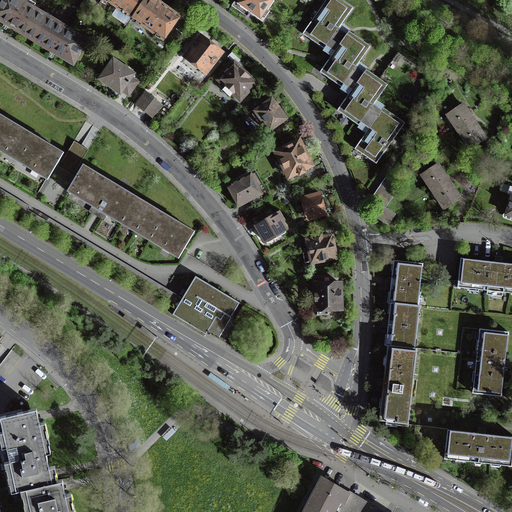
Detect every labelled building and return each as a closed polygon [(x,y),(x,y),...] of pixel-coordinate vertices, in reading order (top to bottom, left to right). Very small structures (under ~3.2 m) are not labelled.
[(49,17),(19,0),(0,0),(0,20),(7,25),(34,41),(48,18),(49,17)] [(107,0),(132,17),(144,0),(107,0)] [(155,0),(144,0),(132,17),(163,39),(179,17),(163,6),(155,0)] [(234,1),(231,6),(247,17),(250,13),(260,20),(274,1),(272,0),(239,0),(237,3),(234,1)] [(369,128),(355,149),(365,156),(376,164),(405,123),(383,108),(382,110),(373,105),(388,84),(366,69),(364,72),(356,66),(370,46),(349,31),(347,34),(339,28),(353,8),(341,0),(326,0),(303,34),(313,41),(324,49),(326,46),(335,51),(320,72),(331,80),(341,87),(344,84),(352,90),(337,110),(348,118),(359,125),(361,123),(369,128)] [(73,32),(48,18),(34,41),(54,52),(73,64),(96,25),(83,16),(73,32)] [(194,47),(187,55),(207,71),(221,53),(211,45),(201,38),(200,38),(199,37),(197,40),(192,45),(194,47)] [(113,59),(99,79),(112,88),(120,94),(122,91),(128,95),(138,82),(131,78),(134,74),(113,59)] [(234,63),(219,79),(226,86),(223,89),(230,96),(233,93),(240,99),(255,83),(245,73),(234,63)] [(146,93),(137,105),(145,111),(152,117),(162,105),(146,93)] [(272,100),(256,111),(261,117),(256,120),(261,126),(265,123),(270,129),(285,118),(278,109),(272,100)] [(453,122),(459,131),(474,121),(472,118),(463,104),(448,114),(448,115),(451,113),(456,121),(453,122)] [(48,176),(61,156),(0,119),(0,143),(1,144),(0,144),(0,146),(6,151),(8,148),(15,152),(13,155),(21,159),(22,157),(29,160),(27,163),(35,168),(36,165),(43,169),(41,172),(47,175),(48,176)] [(464,139),(470,148),(485,138),(483,134),(474,121),(459,131),(459,132),(462,130),(467,137),(464,139)] [(299,141),(277,152),(281,160),(275,162),(280,171),(285,168),(289,176),(297,172),(299,176),(306,172),(305,170),(304,168),(311,165),(299,141)] [(60,166),(74,175),(88,151),(85,149),(77,144),(74,142),(60,166)] [(428,183),(434,191),(449,181),(446,178),(437,164),(422,174),(423,175),(425,173),(430,181),(428,183)] [(179,255),(191,234),(82,168),(70,189),(71,190),(71,189),(84,197),(86,195),(98,202),(96,205),(97,205),(98,203),(102,206),(107,209),(106,210),(106,211),(108,208),(117,213),(115,216),(123,221),(125,218),(132,222),(130,225),(137,229),(139,227),(146,231),(144,233),(151,238),(153,235),(159,239),(158,242),(165,246),(167,243),(174,247),(172,250),(178,254),(179,255)] [(240,180),(229,186),(240,205),(248,200),(252,207),(263,200),(260,194),(261,193),(250,174),(245,177),(244,177),(242,178),(240,179),(240,180)] [(399,187),(386,179),(373,197),(372,199),(382,206),(385,208),(399,187)] [(439,199),(445,208),(460,198),(458,195),(449,181),(434,191),(434,192),(436,190),(441,197),(439,199)] [(0,192),(0,202),(24,217),(28,210),(30,206),(21,201),(19,204),(0,192)] [(311,196),(302,199),(308,218),(325,213),(324,211),(328,210),(323,195),(320,196),(319,194),(311,196)] [(376,215),(388,223),(391,219),(394,214),(385,208),(382,206),(376,215)] [(176,308),(181,301),(159,288),(161,285),(152,279),(150,283),(108,257),(94,249),(90,256),(69,243),(73,236),(28,210),(24,217),(176,308)] [(252,219),(256,225),(257,228),(258,230),(259,232),(260,232),(265,241),(286,229),(281,221),(283,220),(278,213),(269,218),(265,212),(252,219)] [(331,237),(331,236),(322,237),(321,234),(318,235),(315,235),(315,239),(308,240),(310,251),(303,253),(305,263),(312,261),(335,257),(333,247),(334,247),(336,244),(335,239),(332,237),(331,237)] [(511,263),(498,262),(461,258),(458,283),(458,287),(511,292),(511,263)] [(389,303),(419,306),(420,306),(418,305),(421,279),(422,263),(394,260),(392,281),(389,303)] [(176,308),(173,314),(206,334),(216,317),(221,320),(224,314),(230,318),(240,302),(195,276),(184,296),(181,301),(176,308)] [(315,284),(315,309),(317,309),(317,314),(328,314),(328,309),(341,308),(340,283),(331,283),(331,282),(329,280),(327,280),(325,280),(323,282),(323,284),(315,284)] [(388,325),(386,345),(417,348),(415,348),(419,306),(389,303),(391,303),(388,325)] [(508,332),(480,329),(473,392),(501,395),(505,364),(508,332)] [(417,348),(386,345),(388,346),(384,384),(379,422),(408,426),(417,348)] [(210,372),(208,376),(228,390),(230,386),(210,372)] [(36,408),(0,415),(0,418),(16,489),(25,486),(26,487),(52,481),(36,408)] [(511,436),(481,433),(448,429),(445,458),(511,466),(511,462),(511,436)] [(301,511),(334,511),(340,501),(343,502),(349,492),(321,477),(301,511)] [(52,481),(26,487),(31,511),(69,511),(62,479),(52,481)] [(384,511),(385,511),(349,492),(343,502),(337,511),(384,511)]
